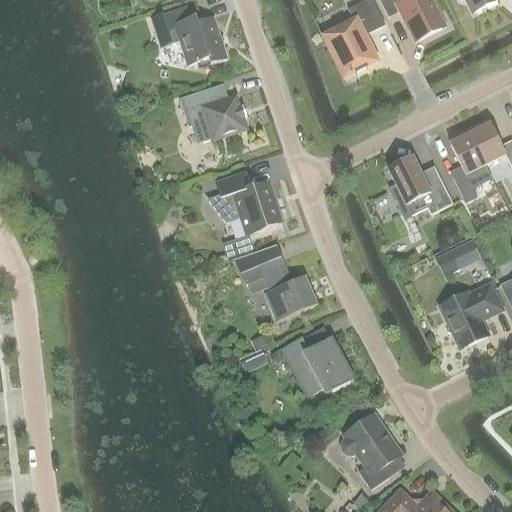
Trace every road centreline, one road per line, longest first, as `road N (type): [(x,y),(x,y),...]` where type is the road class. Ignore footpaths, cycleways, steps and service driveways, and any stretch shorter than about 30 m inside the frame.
road 1 (residential): [(51,511),(18,284),(4,249)]
road 2 (residential): [(306,179),(380,370),(413,401)]
road 3 (residential): [(306,179),(511,70)]
road 4 (residential): [(247,0),(306,179)]
road 5 (residential): [(413,401),(443,455),(508,511)]
